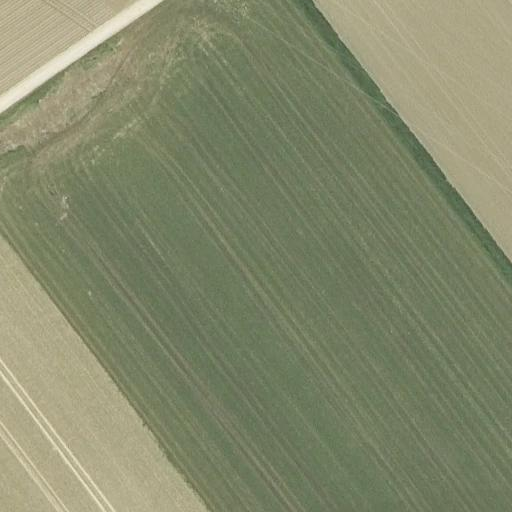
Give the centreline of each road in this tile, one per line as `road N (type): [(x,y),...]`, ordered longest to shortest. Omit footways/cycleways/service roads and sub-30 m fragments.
road 1 (track): [(511,285),(296,0)]
road 2 (track): [(155,0),(0,108)]
